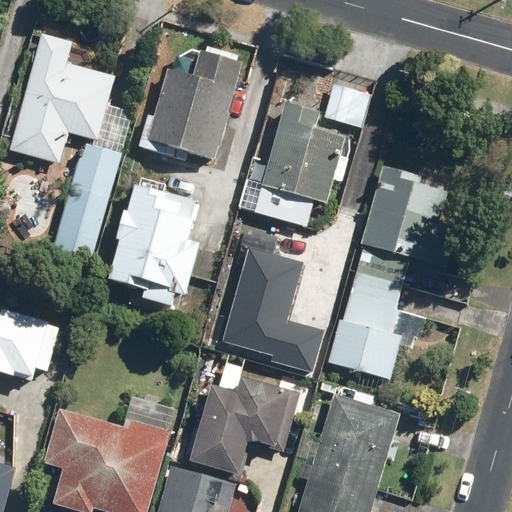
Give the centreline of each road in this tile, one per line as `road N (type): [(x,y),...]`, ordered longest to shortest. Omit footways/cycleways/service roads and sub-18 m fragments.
road 1 (residential): [(333,0),(511,50)]
road 2 (residential): [(479,511),(511,396)]
